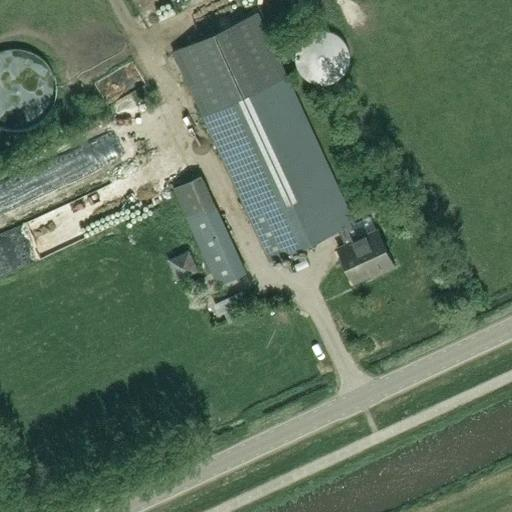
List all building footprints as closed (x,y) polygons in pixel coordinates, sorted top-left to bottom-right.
[(164,0),(144,0),(146,14),(166,13),(164,0)] [(353,222),(286,76),(255,11),(174,49),(204,114),(271,260),(338,229),(345,243),(337,247),(353,281),(380,269),(381,271),(395,265),(378,228),(358,237),(351,223),(353,222)] [(323,29),(317,30),(312,31),(308,33),(304,36),(301,39),(299,43),(297,46),(295,53),(295,59),(296,64),(298,69),(301,73),(305,77),(310,81),(315,82),(321,83),(327,82),(331,81),(336,79),(340,77),(345,73),(348,68),(349,62),(349,55),(348,49),(346,42),(341,37),(337,33),(332,31),(328,30),(323,29)] [(218,284),(246,272),(201,174),(173,187),(218,284)] [(9,210),(31,202),(25,185),(3,194),(9,210)] [(197,275),(188,254),(170,262),(179,283),(197,275)] [(19,264),(28,284),(38,280),(29,259),(19,264)] [(199,278),(192,281),(197,291),(203,288),(199,278)]
